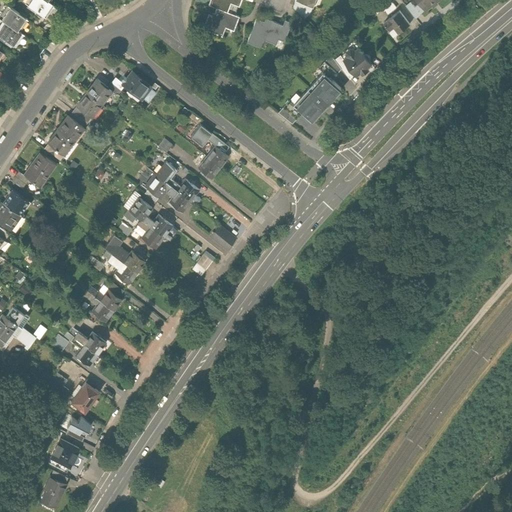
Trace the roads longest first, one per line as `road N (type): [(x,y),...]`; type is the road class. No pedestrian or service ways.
road 1 (track): [(511,280),(332,491),(315,500),(292,485),(326,317),(277,259)]
road 2 (primary): [(116,488),(323,201)]
road 3 (residential): [(275,204),(185,316),(106,435),(96,469),(116,488)]
road 4 (unclassified): [(120,30),(156,72),(323,201)]
road 5 (primary): [(346,176),(511,18)]
road 6 (residential): [(460,0),(375,72),(309,148)]
road 7 (residential): [(0,155),(67,61),(120,30)]
road 8 (unclassified): [(309,148),(189,55)]
